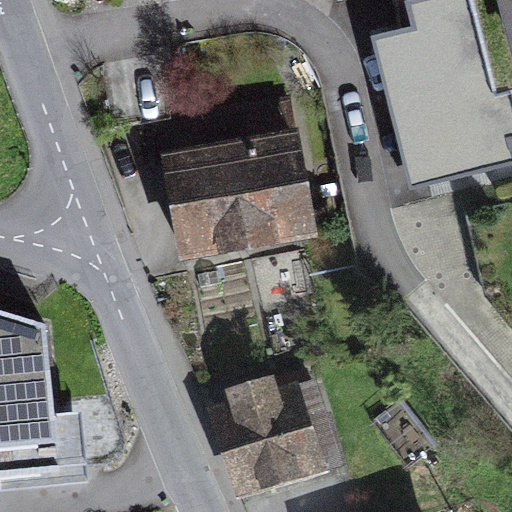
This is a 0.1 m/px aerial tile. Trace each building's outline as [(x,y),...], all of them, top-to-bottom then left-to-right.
[(370,47),(406,193),(511,167),(511,125),(481,0),(418,0),(403,4),(411,37),(370,47)] [(511,0),(496,0),(511,64),(511,0)] [(298,125),(152,150),(169,254),(316,229),(298,125)] [(55,419),(46,329),(0,315),(0,482),(85,474),(79,418),(55,419)] [(290,362),(191,395),(228,504),(327,471),(290,362)]
